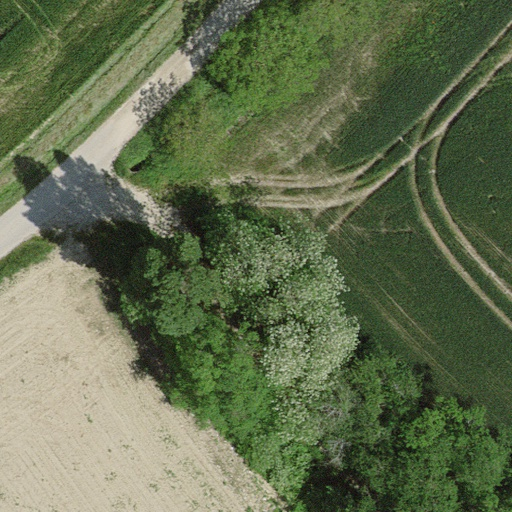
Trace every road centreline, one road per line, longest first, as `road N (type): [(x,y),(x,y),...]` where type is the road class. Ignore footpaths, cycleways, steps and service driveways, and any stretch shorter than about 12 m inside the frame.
road 1 (track): [(57,193),(129,205),(182,235),(396,511)]
road 2 (track): [(0,244),(186,70),(248,0)]
